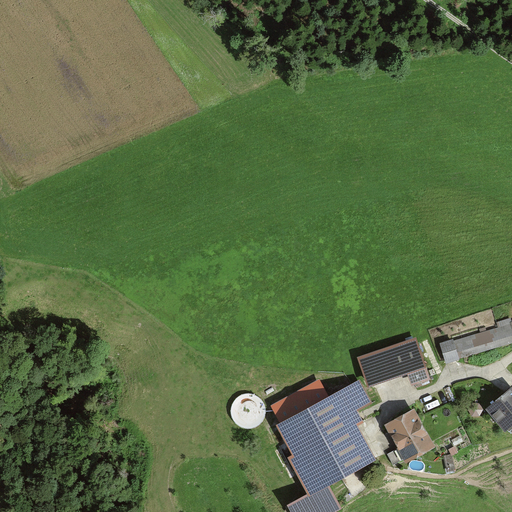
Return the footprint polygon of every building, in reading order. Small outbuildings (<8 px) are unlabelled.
[(511,324),(438,346),(443,363),(511,343),(511,324)] [(411,340),(354,359),(363,386),(420,367),(411,340)] [(360,402),(351,385),(269,427),(302,491),(364,460),(346,426),(353,422),(346,408),(360,402)] [(511,399),(503,390),(481,410),(498,428),(511,415),(511,399)] [(408,411),(379,425),(395,460),(425,446),(408,411)] [(312,511),(289,500),(284,511),(286,511),(312,511)]
